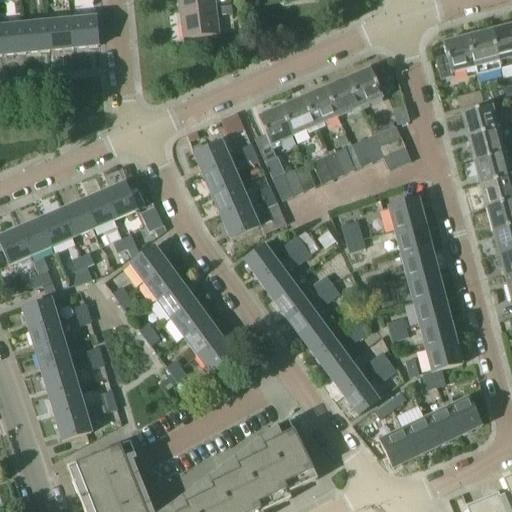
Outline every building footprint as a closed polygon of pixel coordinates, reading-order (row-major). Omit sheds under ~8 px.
[(212,9),(211,0),(176,0),(178,13),(212,9)] [(215,35),(212,9),(178,13),(181,39),(215,35)] [(96,47),(93,19),(68,22),(71,49),(96,47)] [(71,49),(68,22),(45,24),(47,52),(71,49)] [(47,52),(45,24),(21,27),(23,54),(47,52)] [(0,56),(23,54),(21,27),(0,28),(0,56)] [(511,27),(491,33),(499,65),(500,71),(511,67),(511,27)] [(491,33),(467,39),(475,71),(477,77),(500,71),(499,65),(491,33)] [(475,71),(467,39),(443,45),(446,58),(435,61),(441,83),(452,80),(452,77),(475,71)] [(382,102),(369,71),(347,80),(360,111),(382,102)] [(360,111),(347,80),(324,90),(337,121),(360,111)] [(506,99),(511,97),(511,86),(503,89),(506,99)] [(506,99),(503,89),(489,93),(491,103),(506,99)] [(337,121),(324,90),(302,99),(315,130),(337,121)] [(457,111),(480,105),(477,93),(454,100),(457,111)] [(392,94),(384,98),(389,107),(396,104),(392,94)] [(315,130),(302,99),(280,109),(293,140),(315,130)] [(293,140),(280,109),(256,119),(264,137),(253,142),(263,165),(275,160),(271,149),(293,140)] [(498,132),(493,109),(461,118),(467,141),(498,132)] [(400,140),(395,130),(373,139),(378,150),(400,140)] [(505,156),(498,132),(467,141),(473,165),(505,156)] [(343,136),(333,140),(337,148),(346,144),(343,136)] [(383,161),(378,150),(373,139),(362,144),(371,166),(383,161)] [(405,152),(400,140),(378,150),(383,161),(405,152)] [(371,166),(362,144),(351,148),(361,171),(371,166)] [(229,166),(220,145),(193,156),(202,178),(229,166)] [(253,156),(249,147),(238,151),(242,161),(253,156)] [(354,174),(344,152),(334,156),(343,178),(354,174)] [(411,165),(405,152),(383,161),(389,175),(411,165)] [(242,161),(246,170),(257,165),(253,156),(242,161)] [(343,178),(334,156),(322,161),(332,183),(343,178)] [(511,177),(510,178),(505,156),(473,165),(479,188),(511,179),(511,177)] [(332,183),(322,161),(311,165),(321,188),(332,183)] [(238,187),(229,166),(202,178),(212,199),(238,187)] [(314,190),(305,168),(293,173),(303,195),(314,190)] [(303,195),(293,173),(282,178),(292,200),(303,195)] [(292,200),(282,178),(271,182),(280,204),(292,200)] [(511,179),(479,188),(485,211),(511,204),(511,179)] [(135,213),(123,186),(102,195),(114,222),(135,213)] [(248,208),(238,187),(212,199),(221,220),(248,208)] [(268,189),(257,193),(261,202),(272,198),(268,189)] [(114,222),(102,195),(81,204),(93,231),(114,222)] [(275,206),(272,198),(261,202),(265,211),(275,206)] [(424,226),(418,203),(388,210),(394,234),(424,226)] [(93,231),(81,204),(60,213),(72,240),(93,231)] [(511,204),(485,211),(491,235),(511,229),(511,204)] [(257,229),(248,208),(221,220),(230,241),(257,229)] [(72,240),(60,213),(39,222),(51,249),(72,240)] [(51,249),(39,222),(18,231),(30,258),(51,249)] [(361,237),(357,223),(340,228),(344,242),(361,237)] [(430,250),(424,226),(394,234),(400,258),(430,250)] [(511,229),(491,235),(497,258),(511,254),(511,229)] [(30,258),(18,231),(0,239),(0,248),(8,268),(30,258)] [(344,242),(348,256),(365,251),(361,237),(344,242)] [(135,249),(130,238),(121,242),(126,253),(135,249)] [(283,275),(307,259),(292,238),(277,249),(286,261),(277,267),(278,268),(258,282),(273,301),(292,287),(283,275)] [(126,253),(121,242),(112,246),(117,257),(126,253)] [(277,267),(263,248),(244,263),(258,282),(278,268),(277,267)] [(167,268),(153,249),(129,266),(143,285),(167,268)] [(436,273),(430,250),(400,258),(407,281),(436,273)] [(511,279),(511,254),(497,258),(503,281),(511,279)] [(93,266),(88,255),(79,259),(84,270),(93,266)] [(84,270),(79,259),(71,263),(75,274),(84,270)] [(180,286),(167,268),(143,285),(157,303),(180,286)] [(51,284),(46,273),(37,277),(42,288),(51,284)] [(443,297),(436,273),(407,281),(413,305),(443,297)] [(42,288),(37,277),(28,281),(33,292),(42,288)] [(332,286),(326,277),(308,290),(299,297),(292,287),(273,301),(287,321),(306,306),(306,305),(314,299),(332,286)] [(384,290),(381,277),(364,281),(368,295),(384,290)] [(511,279),(503,281),(509,306),(511,305),(511,279)] [(194,304),(180,286),(157,303),(170,322),(194,304)] [(321,308),(339,295),(332,286),(314,299),(321,308)] [(127,297),(121,289),(111,296),(117,304),(127,297)] [(368,295),(371,308),(388,304),(384,290),(368,295)] [(123,312),(132,305),(127,297),(117,304),(123,312)] [(449,320),(443,297),(413,305),(419,328),(449,320)] [(57,325),(50,302),(22,311),(29,333),(57,325)] [(207,323),(194,304),(170,322),(184,340),(207,323)] [(321,325),(306,306),(287,321),(301,340),(321,325)] [(87,316),(85,307),(73,310),(76,319),(87,316)] [(90,325),(87,316),(76,319),(79,328),(90,325)] [(361,326),(354,317),(332,334),(333,335),(329,337),(321,325),(301,340),(315,359),(335,345),(345,338),(361,326)] [(455,344),(449,320),(419,328),(425,352),(455,344)] [(403,331),(401,321),(384,326),(387,335),(403,331)] [(220,341),(207,323),(184,340),(197,358),(220,341)] [(63,347),(57,325),(29,333),(35,355),(63,347)] [(153,334),(148,326),(138,333),(144,341),(153,334)] [(345,338),(351,346),(367,334),(361,326),(345,338)] [(387,335),(389,345),(406,340),(403,331),(387,335)] [(150,349),(159,341),(153,334),(144,341),(150,349)] [(212,388),(240,367),(220,341),(197,358),(211,377),(207,380),(212,388)] [(425,352),(431,373),(432,375),(440,373),(461,367),(455,344),(425,352)] [(349,364),(335,345),(315,359),(330,379),(349,364)] [(70,369),(63,347),(35,355),(42,377),(70,369)] [(100,359),(98,350),(86,354),(89,363),(100,359)] [(385,364),(378,354),(362,366),(370,376),(385,364)] [(89,363),(92,372),(103,368),(100,359),(89,363)] [(412,361),(403,364),(408,380),(417,377),(412,361)] [(180,370),(175,363),(165,370),(171,377),(180,370)] [(363,383),(349,364),(330,379),(344,398),(363,383)] [(370,376),(377,386),(392,375),(385,364),(370,376)] [(77,390),(70,369),(42,377),(49,399),(77,390)] [(177,385),(186,378),(180,370),(171,377),(177,385)] [(431,373),(421,376),(426,393),(435,390),(432,375),(431,373)] [(440,373),(432,375),(435,390),(444,388),(440,373)] [(378,403),(363,383),(344,398),(358,417),(378,403)] [(83,412),(77,390),(49,399),(55,421),(83,412)] [(113,403),(111,394),(99,397),(102,406),(113,403)] [(442,407),(445,412),(458,440),(480,429),(467,401),(453,408),(450,403),(442,407)] [(95,417),(104,414),(105,415),(116,412),(113,403),(102,406),(102,407),(93,410),(95,417)] [(62,443),(90,435),(83,412),(55,421),(62,443)] [(445,412),(423,422),(436,450),(458,440),(445,412)] [(436,450),(423,422),(401,432),(415,460),(436,450)] [(415,460),(401,432),(379,442),(392,470),(415,460)] [(299,490),(295,482),(310,474),(313,473),(293,433),(262,448),(264,453),(236,468),(238,473),(210,487),(212,492),(183,506),(186,511),(184,511),(151,511),(149,507),(143,509),(119,449),(66,470),(83,511),(267,511),(273,510),(269,501),(284,493),(286,497),(299,490)] [(465,509),(465,511),(511,511),(511,477),(502,482),(508,496),(499,500),(497,496),(465,509)]
